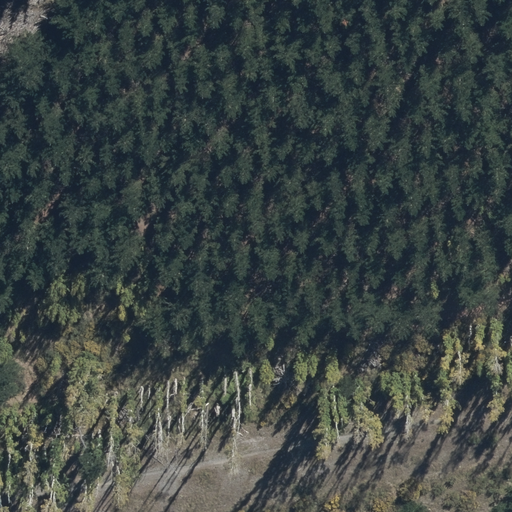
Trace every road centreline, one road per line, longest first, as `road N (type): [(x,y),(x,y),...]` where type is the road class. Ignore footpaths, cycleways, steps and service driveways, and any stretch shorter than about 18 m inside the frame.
road 1 (track): [(0,202),(31,191),(356,317),(511,285)]
road 2 (track): [(511,414),(0,510)]
